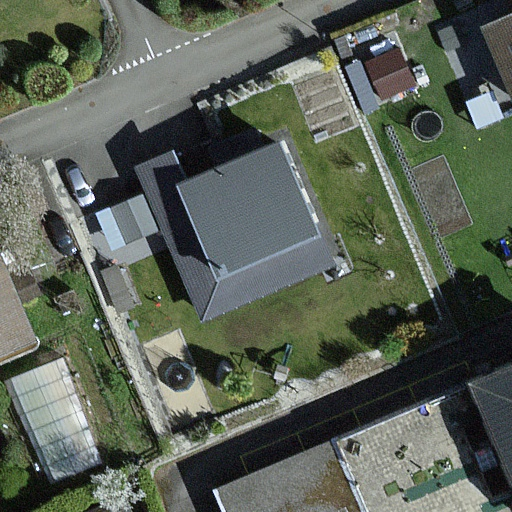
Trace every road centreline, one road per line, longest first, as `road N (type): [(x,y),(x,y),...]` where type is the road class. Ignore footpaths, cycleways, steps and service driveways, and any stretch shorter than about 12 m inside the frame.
road 1 (residential): [(164,83),(352,0)]
road 2 (residential): [(0,149),(164,83)]
